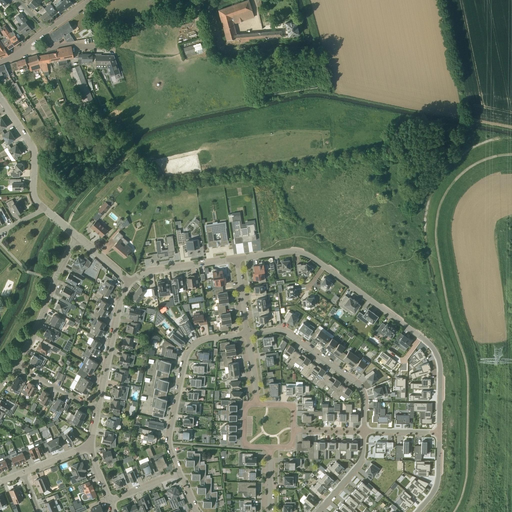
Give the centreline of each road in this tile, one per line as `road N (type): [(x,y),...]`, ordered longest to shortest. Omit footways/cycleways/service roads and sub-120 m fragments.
road 1 (residential): [(237,258),(303,254),(422,337),(438,357),(439,432)]
road 2 (residential): [(179,473),(168,442),(183,357),(200,340),(246,333)]
road 3 (residential): [(246,333),(290,334),(356,382),(364,431)]
road 4 (residential): [(16,366),(78,237)]
road 5 (residential): [(98,410),(129,282)]
road 6 (residential): [(44,209),(32,191),(32,145),(0,96)]
